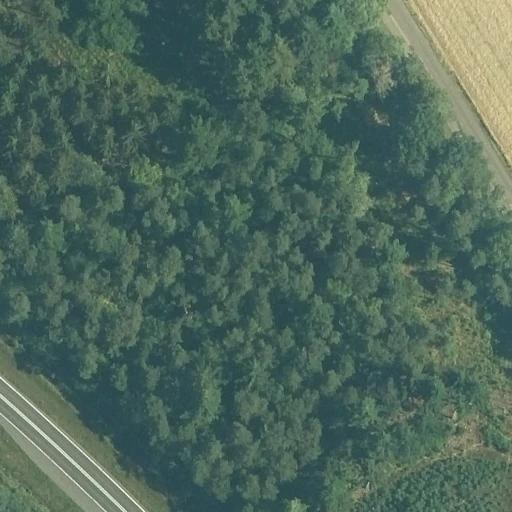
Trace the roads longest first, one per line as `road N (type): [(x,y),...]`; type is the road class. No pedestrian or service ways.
road 1 (unclassified): [(384,0),(511,206)]
road 2 (trunk): [(0,400),(117,511)]
